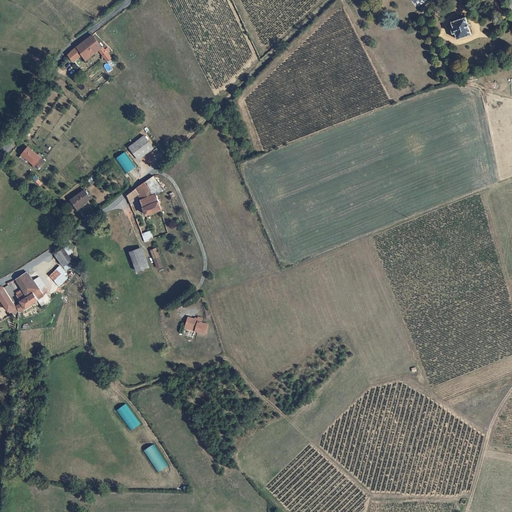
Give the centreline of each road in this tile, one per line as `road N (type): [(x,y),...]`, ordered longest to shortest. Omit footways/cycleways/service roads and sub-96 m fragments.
road 1 (unclassified): [(0,281),(157,171),(177,187),(204,256),(200,284),(179,304)]
road 2 (track): [(325,0),(157,171)]
road 3 (track): [(72,233),(87,345),(100,373),(146,425)]
road 4 (unclassified): [(0,156),(61,55),(128,0)]
road 5 (track): [(511,388),(490,425),(466,511)]
